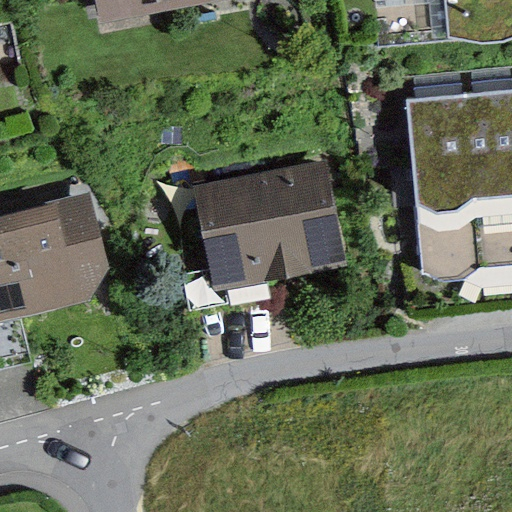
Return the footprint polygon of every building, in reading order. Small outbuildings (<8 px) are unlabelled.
[(98,0),(103,27),(174,13),(171,0),(98,0)] [(171,0),(174,13),(241,0),(171,0)] [(376,0),(376,2),(402,0),(441,0),(444,42),(511,38),(511,15),(511,0),(376,0)] [(511,102),(464,108),(473,202),(511,200),(511,102)] [(455,217),(473,202),(464,108),(408,113),(416,210),(434,220),(455,217)] [(319,170),(196,198),(219,299),(342,271),(319,170)] [(434,220),(416,210),(421,271),(437,290),(462,289),(475,273),(511,269),(511,200),(473,202),(455,217),(434,220)] [(82,207),(0,226),(0,325),(104,301),(82,207)]
